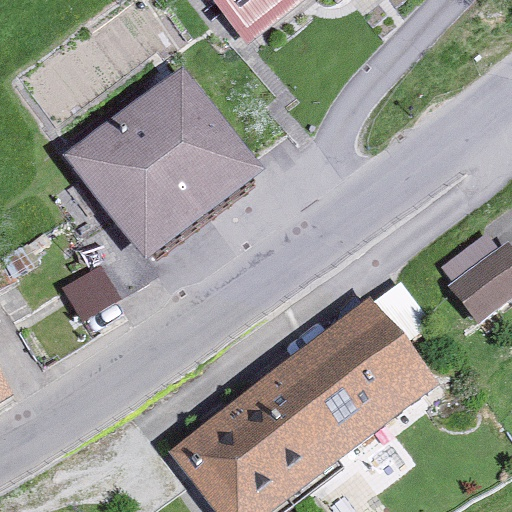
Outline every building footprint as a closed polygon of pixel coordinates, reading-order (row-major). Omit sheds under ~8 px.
[(227,0),(272,52),(332,0),(353,0),(358,5),(364,0),(227,0)] [(280,186),(198,82),(82,172),(164,277),(280,186)] [(511,310),(511,254),(508,250),(457,296),(489,331),(511,310)] [(123,312),(102,281),(72,300),(93,331),(123,312)] [(255,511),(426,382),(370,310),(183,453),(227,511),(255,511)] [(0,413),(18,402),(0,375),(0,413)]
